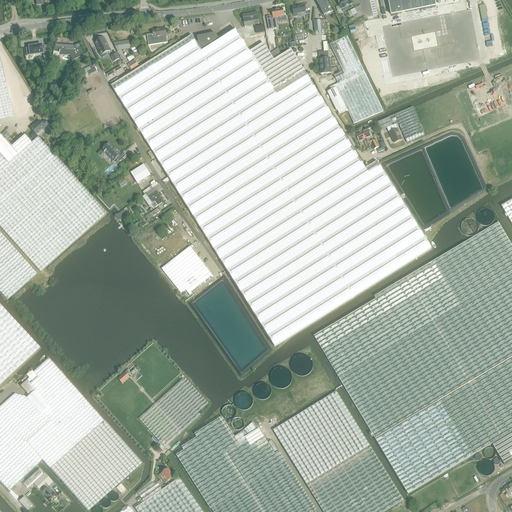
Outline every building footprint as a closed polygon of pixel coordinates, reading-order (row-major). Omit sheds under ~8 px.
[(323,0),(320,0),(316,2),(324,16),(333,11),(328,1),(325,2),(323,0)] [(337,2),(341,10),(352,4),(350,0),(341,0),(338,0),(337,1),(338,1),(337,2)] [(434,0),(388,0),(391,15),(435,6),(434,0)] [(304,5),(292,7),(294,17),(296,17),(297,16),(297,15),(298,14),(297,14),(306,12),(304,5)] [(273,19),(267,20),(269,30),(277,29),(276,22),(280,22),(279,18),(284,17),(283,9),(271,11),(273,19)] [(257,12),(242,15),(244,27),(259,24),(257,12)] [(326,20),(313,21),(315,34),(328,34),(326,20)] [(151,35),(147,36),(148,46),(167,43),(166,36),(165,28),(153,30),(152,30),(152,34),(153,34),(153,35),(151,35)] [(192,36),(111,86),(275,348),(431,248),(377,160),(367,167),(291,49),(274,61),(264,44),(250,52),(237,31),(202,52),(196,43),(192,36)] [(198,42),(196,43),(202,52),(217,42),(215,40),(218,39),(215,34),(197,37),(198,42)] [(331,43),(330,45),(334,52),(340,66),(337,67),(340,73),(334,75),(335,78),(338,83),(335,85),(345,107),(354,123),(383,111),(367,76),(347,36),(334,42),(331,43)] [(103,37),(94,42),(101,56),(110,51),(103,37)] [(129,41),(113,43),(117,51),(118,51),(118,52),(122,51),(121,50),(130,49),(129,41)] [(324,52),(318,52),(320,74),(331,73),(330,58),(329,58),(328,55),(327,42),(323,42),(324,52)] [(52,57),(59,58),(62,59),(63,56),(70,55),(73,60),(83,55),(78,44),(72,47),(71,47),(70,48),(70,47),(60,46),(55,45),(52,57)] [(28,48),(25,48),(27,56),(29,56),(42,54),(43,57),(46,57),(45,49),(42,50),(41,45),(28,47),(28,48)] [(117,54),(111,57),(114,62),(119,59),(117,54)] [(0,60),(0,118),(13,116),(0,62),(0,60)] [(91,69),(86,72),(88,75),(96,71),(92,63),(93,63),(92,60),(90,61),(90,62),(89,62),(90,64),(88,65),(89,67),(90,69),(91,69)] [(135,60),(127,65),(131,71),(138,66),(135,60)] [(115,79),(110,83),(112,85),(120,80),(118,77),(115,79)] [(331,90),(327,92),(336,111),(345,107),(335,85),(329,88),(331,90)] [(383,120),(377,122),(381,131),(384,130),(387,128),(388,132),(397,128),(396,127),(395,125),(398,123),(407,143),(425,135),(413,108),(396,115),(383,120)] [(43,130),(48,125),(44,121),(41,123),(39,121),(34,125),(34,124),(30,128),(36,135),(42,129),(43,130)] [(359,130),(353,133),(353,134),(354,136),(355,136),(360,145),(364,144),(365,143),(367,142),(362,132),(360,129),(359,130)] [(368,129),(362,132),(367,142),(367,143),(369,144),(370,145),(371,144),(374,150),(374,149),(374,150),(378,147),(374,140),(373,141),(368,129)] [(397,129),(389,133),(391,136),(394,143),(402,140),(397,129)] [(0,134),(0,154),(8,163),(31,143),(25,135),(18,141),(11,147),(7,143),(7,142),(0,134)] [(0,227),(40,272),(106,213),(38,137),(31,143),(8,163),(0,154),(0,227)] [(381,148),(377,150),(378,153),(386,149),(382,142),(379,144),(381,148)] [(109,143),(99,153),(102,155),(105,153),(114,161),(116,159),(117,161),(116,162),(117,164),(121,160),(126,155),(124,153),(120,157),(119,157),(118,156),(120,154),(109,143)] [(114,163),(105,172),(109,176),(118,167),(114,163)] [(144,165),(131,173),(137,184),(150,175),(144,165)] [(124,178),(117,182),(121,188),(127,183),(124,178)] [(148,196),(147,197),(154,206),(155,207),(158,206),(164,202),(156,190),(148,196)] [(511,199),(501,206),(511,225),(511,199)] [(159,208),(151,214),(153,217),(161,211),(159,208)] [(125,210),(116,216),(120,221),(128,214),(125,210)] [(491,219),(491,218),(491,217),(490,215),(490,214),(489,213),(488,212),(487,212),(485,211),(484,211),(483,211),(481,211),(480,212),(479,213),(478,214),(477,215),(476,217),(476,218),(476,220),(477,221),(477,222),(478,223),(480,225),(481,225),(483,226),(485,226),(486,226),(488,225),(489,224),(490,222),(491,221),(491,220),(491,219)] [(476,227),(476,226),(476,224),(475,223),(474,222),(472,221),(472,220),(470,220),(468,220),(467,220),(465,221),(464,221),(463,222),(462,223),(462,225),(462,226),(461,227),(462,229),(462,230),(463,232),(464,233),(465,234),(466,234),(469,235),(470,234),(471,234),(473,234),(474,233),(475,232),(476,230),(476,229),(476,227)] [(376,299),(314,336),(338,377),(373,436),(408,494),(470,457),(491,445),(511,432),(511,246),(498,223),(490,227),(432,262),(374,297),(376,299)] [(0,232),(0,291),(7,300),(36,274),(0,232)] [(190,247),(161,269),(181,294),(186,291),(190,296),(213,277),(190,247)] [(0,385),(11,376),(39,349),(0,305),(0,385)] [(0,481),(9,491),(41,460),(88,511),(142,463),(138,459),(104,421),(51,362),(49,359),(33,372),(32,371),(27,375),(32,381),(36,376),(37,376),(37,377),(30,384),(35,390),(49,407),(40,414),(27,398),(26,398),(25,397),(14,394),(0,406),(0,481)] [(127,371),(118,379),(122,384),(130,377),(127,375),(129,373),(127,371)] [(18,382),(21,385),(29,378),(26,375),(18,382)] [(184,378),(139,419),(159,442),(161,444),(165,448),(198,417),(200,416),(200,415),(199,415),(198,413),(199,413),(208,404),(207,403),(184,378)] [(27,380),(20,386),(29,395),(29,396),(27,398),(40,414),(49,407),(35,390),(30,384),(29,384),(27,380)] [(235,412),(235,411),(234,410),(233,408),(232,406),(230,406),(229,406),(228,406),(226,406),(225,407),(224,408),(223,409),(222,411),(222,412),(222,413),(223,414),(223,415),(224,416),(225,417),(226,418),(228,418),(229,418),(230,418),(231,418),(233,417),(234,416),(234,415),(235,413),(235,412)] [(243,415),(248,422),(258,414),(253,407),(243,415)] [(315,511),(316,511),(279,451),(275,454),(268,444),(264,437),(250,446),(245,440),(239,444),(234,437),(222,417),(194,434),(196,437),(181,447),(183,450),(176,455),(190,477),(194,482),(211,509),(212,511),(315,511)] [(244,424),(243,421),(242,419),(240,418),(238,418),(235,418),(233,420),(232,422),(232,424),(232,426),(233,428),(235,429),(237,430),(239,429),(242,428),(243,426),(244,424)] [(258,428),(252,422),(243,431),(234,437),(239,444),(245,440),(250,446),(264,437),(258,428)] [(511,432),(491,445),(492,446),(504,467),(511,462),(511,432)] [(487,448),(486,449),(484,450),(484,452),(483,454),(484,456),(484,457),(486,459),(488,460),(490,460),(492,459),(493,458),(495,457),(495,455),(495,453),(494,451),(493,449),(491,448),(489,448),(487,448)] [(483,460),(481,462),(479,464),(478,466),(478,469),(478,471),(480,474),(482,475),(484,476),(487,476),(490,475),(492,474),(494,471),(494,469),(494,466),(493,464),(491,462),(488,460),(486,460),(483,460)] [(39,469),(23,484),(27,489),(33,484),(38,490),(45,483),(50,489),(51,487),(54,485),(44,473),(39,469)] [(161,474),(159,476),(160,477),(163,481),(165,484),(167,482),(171,479),(172,480),(174,478),(174,477),(168,469),(161,474)] [(201,511),(179,480),(136,510),(137,511),(201,511)] [(140,491),(137,493),(144,502),(162,489),(160,488),(163,486),(160,481),(157,483),(154,485),(152,482),(151,480),(140,491)] [(47,487),(42,492),(49,498),(48,499),(51,503),(57,497),(52,493),(47,487)] [(31,506),(26,501),(23,497),(18,502),(26,511),(31,506)] [(111,504),(110,502),(109,501),(108,500),(107,500),(106,500),(105,500),(103,501),(102,502),(102,504),(102,505),(103,507),(104,508),(106,509),(107,508),(109,507),(110,507),(110,506),(111,504)]
